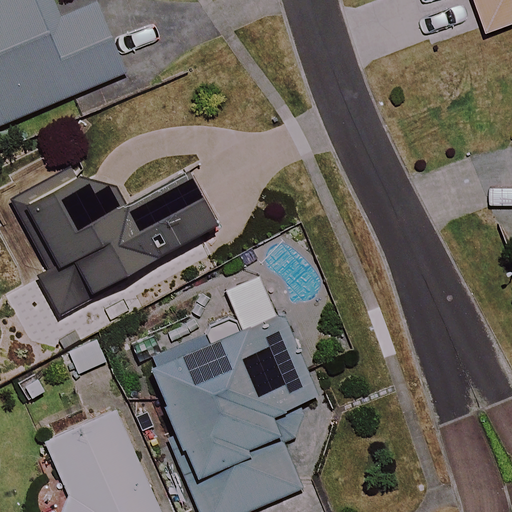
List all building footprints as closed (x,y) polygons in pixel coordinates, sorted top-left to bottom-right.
[(56,19),(47,0),(0,0),(0,123),(119,74),(90,5),(56,19)] [(511,0),(461,0),(475,37),(511,23),(511,0)] [(81,196),(68,170),(11,199),(46,269),(38,274),(54,307),(210,228),(197,203),(180,168),(119,199),(110,181),(81,196)] [(284,457),(308,399),(274,314),(151,364),(176,424),(152,433),(183,511),(241,511),(297,489),(284,457)] [(44,440),(66,492),(62,511),(153,511),(111,412),(44,440)]
